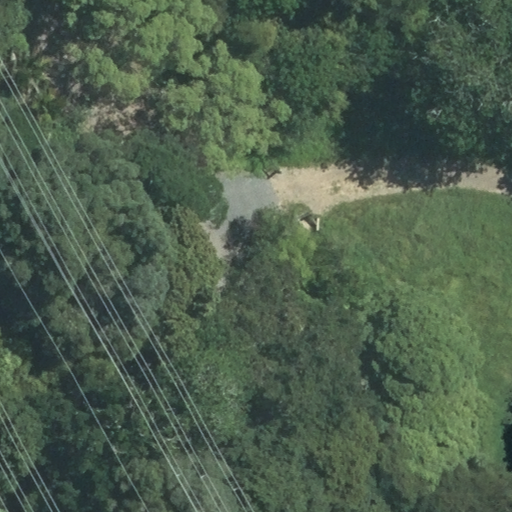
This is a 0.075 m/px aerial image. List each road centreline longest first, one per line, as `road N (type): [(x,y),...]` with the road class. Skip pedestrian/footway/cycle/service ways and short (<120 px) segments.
road 1 (track): [(91,0),(138,47),(376,511)]
road 2 (track): [(511,196),(394,179),(223,204)]
